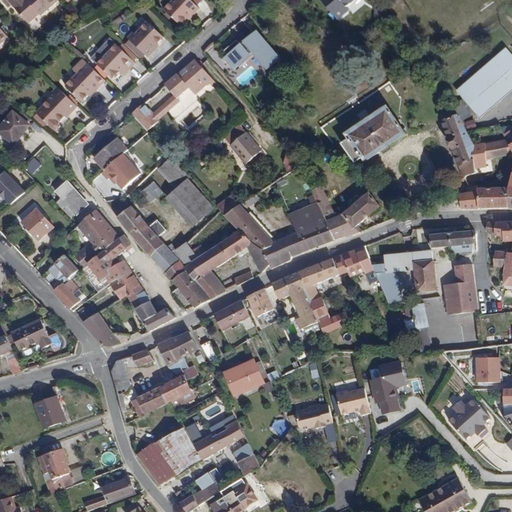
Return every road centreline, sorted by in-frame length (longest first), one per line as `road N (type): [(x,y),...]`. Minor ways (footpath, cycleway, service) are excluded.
road 1 (tertiary): [(100,359),(413,220),(511,216)]
road 2 (residential): [(80,148),(249,0)]
road 3 (residential): [(171,511),(131,460),(100,359)]
road 4 (residential): [(100,359),(0,242)]
